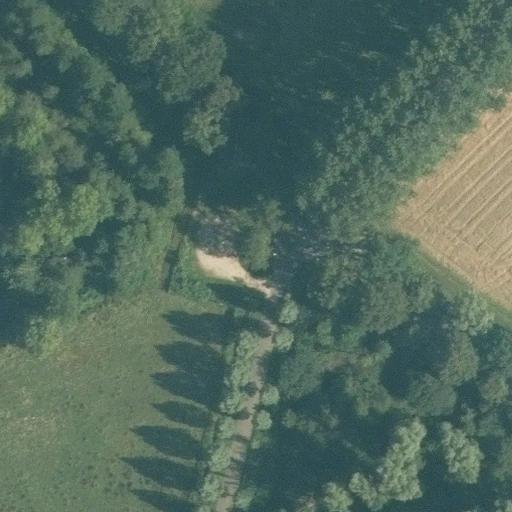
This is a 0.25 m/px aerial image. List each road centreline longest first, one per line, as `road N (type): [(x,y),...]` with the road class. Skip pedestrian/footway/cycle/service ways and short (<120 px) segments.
road 1 (unclassified): [(220,511),(278,287),(307,222)]
road 2 (tertiary): [(307,222),(120,0)]
road 3 (tertiary): [(511,371),(307,222)]
